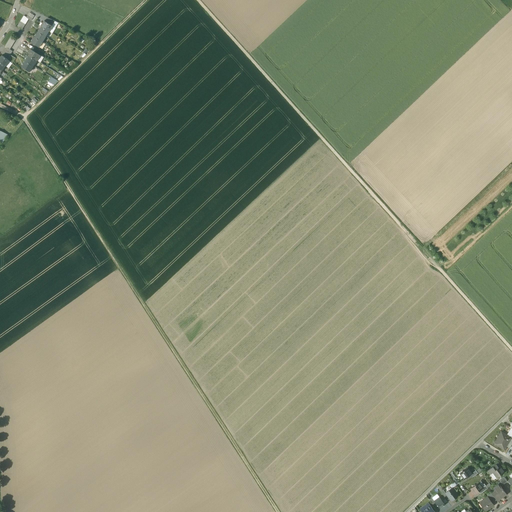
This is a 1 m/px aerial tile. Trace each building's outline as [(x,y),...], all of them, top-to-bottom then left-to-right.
[(55,21),(48,18),(45,22),(52,26),(55,21)] [(45,22),(44,21),(41,26),(49,31),(52,26),(45,22)] [(49,31),(41,26),(38,32),(45,36),(49,31)] [(45,36),(38,32),(34,37),(42,42),(45,36)] [(42,42),(34,37),(31,42),(39,47),(42,42)] [(40,55),(30,49),(28,51),(30,53),(29,55),(37,60),(40,55)] [(2,56),(2,55),(0,57),(0,61),(5,66),(9,61),(7,59),(2,56)] [(29,55),(28,55),(25,61),(33,66),(37,60),(29,55)] [(33,66),(25,61),(21,67),(29,72),(33,66)] [(0,129),(0,140),(4,142),(8,134),(0,129)] [(507,436),(502,433),(494,444),(504,450),(511,440),(511,439),(511,438),(507,436)] [(496,465),(487,472),(490,475),(493,473),(497,478),(500,476),(500,477),(501,476),(505,473),(501,467),(499,469),(496,465)] [(468,468),(461,474),(465,480),(471,475),(472,474),(468,468)] [(460,483),(452,472),(449,475),(457,486),(460,483)] [(479,483),(471,489),(475,494),(480,491),(483,489),(482,489),(479,483)] [(446,493),(439,484),(437,486),(445,497),(447,495),(445,493),(446,493)] [(499,485),(493,489),(496,493),(493,495),(497,500),(498,501),(506,495),(501,487),(499,485)] [(446,493),(445,493),(447,495),(451,501),(459,496),(453,488),(446,493)] [(445,505),(440,498),(435,501),(434,501),(436,503),(440,509),(445,505)] [(487,498),(481,503),(484,507),(483,508),(486,511),(493,506),(491,503),(488,498),(487,498)]
